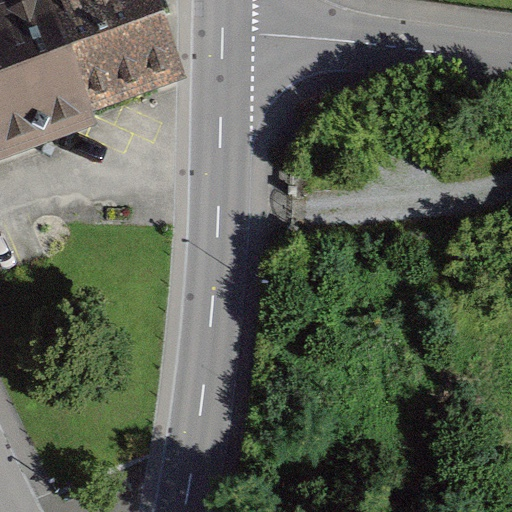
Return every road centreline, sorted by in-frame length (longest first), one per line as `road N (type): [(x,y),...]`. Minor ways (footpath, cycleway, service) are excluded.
road 1 (secondary): [(227,32),(210,373),(187,511)]
road 2 (residential): [(511,62),(227,32)]
